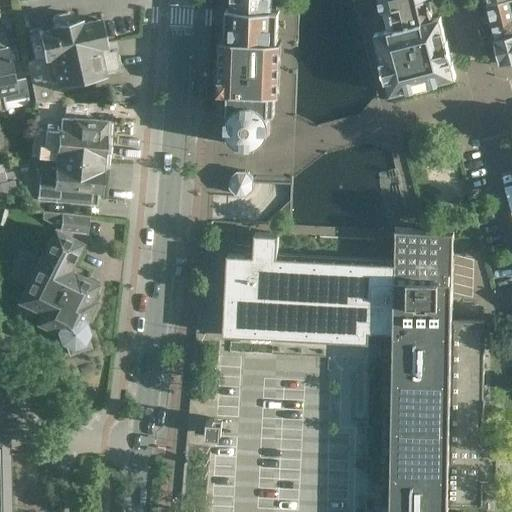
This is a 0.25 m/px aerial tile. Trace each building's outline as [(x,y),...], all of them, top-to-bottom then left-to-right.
[(271,10),(271,0),(231,0),(232,9),(271,10)] [(379,0),(382,8),(414,0),(379,0)] [(414,0),(382,8),(387,29),(434,18),(429,0),(414,0)] [(502,62),(511,44),(511,13),(508,0),(501,0),(488,3),(497,37),(495,37),(502,62)] [(271,10),(232,9),(226,9),(225,39),(222,39),(219,92),(223,92),(222,112),(227,113),(226,132),(238,145),(257,146),(270,134),(271,114),(275,115),(276,94),(279,94),(281,41),(278,41),(279,12),(271,10)] [(33,59),(104,44),(98,19),(80,23),(79,20),(75,21),(73,16),(67,12),(56,15),(52,20),(53,26),(52,26),(52,29),(29,34),(33,51),(31,51),(33,59)] [(434,18),(375,33),(382,60),(381,60),(386,80),(387,80),(391,94),(416,87),(417,92),(432,88),(431,83),(456,77),(452,59),(453,59),(448,39),(447,39),(441,16),(434,18)] [(30,104),(24,76),(13,79),(4,36),(0,36),(0,106),(5,105),(6,109),(30,104)] [(105,52),(104,44),(33,59),(33,60),(27,61),(36,103),(50,102),(64,99),(61,87),(106,78),(105,74),(120,70),(115,50),(105,52)] [(511,44),(502,62),(511,59),(511,44)] [(104,120),(85,119),(86,102),(66,101),(65,115),(61,115),(60,128),(33,126),(30,154),(101,161),(104,120)] [(17,159),(18,167),(19,169),(36,166),(37,171),(40,171),(38,200),(96,205),(98,188),(99,189),(101,161),(30,154),(30,156),(17,159)] [(2,163),(6,180),(19,177),(15,160),(2,163)] [(248,194),(254,187),(254,178),(248,171),(238,171),(231,177),(231,186),(237,193),(248,194)] [(13,181),(0,183),(0,200),(4,200),(3,196),(16,193),(13,181)] [(43,219),(61,229),(63,213),(43,212),(43,219)] [(87,232),(89,216),(63,213),(61,229),(87,232)] [(48,325),(67,286),(74,272),(67,268),(80,241),(55,228),(20,297),(22,298),(18,306),(19,310),(28,315),(33,313),(37,306),(44,310),(38,320),(48,325)] [(463,511),(448,511),(449,505),(482,506),(482,481),(496,482),(497,440),(483,440),(485,320),(452,319),(453,231),(396,228),(395,262),(278,255),(279,233),(255,231),(253,254),(228,253),(223,334),(369,342),(370,325),(394,326),(390,511),(463,511)] [(74,272),(67,286),(48,325),(56,329),(57,326),(60,328),(63,338),(65,339),(69,353),(91,345),(85,332),(86,330),(82,319),(85,313),(87,314),(94,300),(88,297),(91,292),(96,291),(99,284),(97,278),(89,275),(84,276),(74,272)] [(222,435),(224,419),(209,418),(197,417),(195,433),(208,434),(222,435)]
